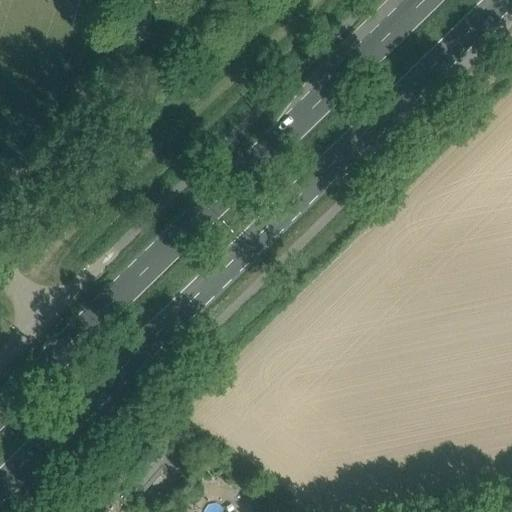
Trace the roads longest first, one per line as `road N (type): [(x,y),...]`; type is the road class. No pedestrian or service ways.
road 1 (primary): [(0,479),(496,0)]
road 2 (primary): [(430,0),(0,416)]
